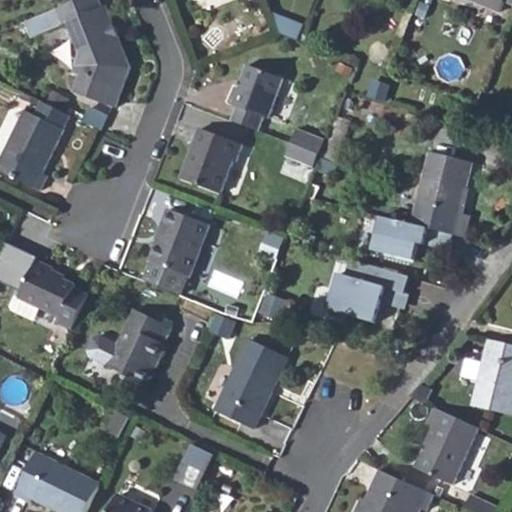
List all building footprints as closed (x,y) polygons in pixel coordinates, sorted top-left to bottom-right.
[(96,0),(77,0),(55,9),(62,25),(67,23),(79,55),(74,74),(80,77),(75,95),(115,111),(129,73),(117,39),(112,39),(108,26),(110,23),(105,8),(100,9),(96,0)] [(511,0),(474,0),(500,11),(505,0),(511,2),(511,0)] [(511,2),(505,0),(500,11),(511,15),(511,2)] [(55,9),(19,23),(25,40),(62,25),(55,9)] [(112,25),(110,23),(108,26),(112,39),(117,39),(117,37),(112,25)] [(234,110),(229,124),(256,134),(261,120),(266,121),(280,82),(245,69),(230,108),(234,110)] [(23,114),(0,162),(0,173),(40,194),(47,179),(41,176),(62,133),(61,133),(68,118),(41,104),(34,119),(23,114)] [(198,133),(180,182),(221,197),(232,165),(235,165),(242,149),(198,133)] [(317,158),(322,144),(294,133),(289,147),(317,158)] [(312,172),(317,158),(289,147),(283,161),(312,172)] [(471,160),(430,151),(413,225),(430,229),(449,233),(464,237),(469,217),(459,214),(471,160)] [(152,264),(144,286),(178,300),(186,278),(189,278),(207,229),(168,213),(162,229),(163,231),(151,263),(152,264)] [(413,225),(381,217),(373,251),(415,261),(419,244),(426,245),(430,229),(413,225)] [(445,250),(449,233),(430,229),(426,245),(445,250)] [(68,335),(84,299),(72,292),(73,289),(60,283),(62,281),(50,274),(50,272),(34,265),(17,302),(37,313),(57,322),(54,328),(68,335)] [(361,271),(358,286),(397,296),(411,300),(415,286),(361,271)] [(358,286),(350,284),(341,314),(381,325),(387,308),(393,309),(397,296),(358,286)] [(411,300),(397,296),(393,309),(413,315),(417,302),(411,300)] [(37,313),(17,302),(12,300),(6,310),(8,315),(31,326),(37,313)] [(393,309),(387,308),(381,325),(387,327),(393,309)] [(123,379),(142,389),(152,370),(149,368),(152,361),(155,362),(163,347),(161,345),(169,329),(134,311),(116,345),(97,336),(91,338),(85,351),(87,358),(107,366),(120,372),(123,379)] [(246,339),(213,410),(252,429),(268,392),(266,390),(270,384),(272,384),(284,357),(246,339)] [(511,347),(486,341),(470,406),(511,417),(511,412),(511,347)] [(430,390),(420,386),(410,398),(423,404),(430,390)] [(479,429),(435,409),(428,425),(433,428),(416,469),(453,486),(479,429)] [(112,412),(104,430),(118,437),(127,419),(112,412)] [(191,444),(174,480),(196,490),(214,455),(191,444)] [(31,499),(58,511),(84,511),(99,482),(33,451),(13,495),(29,503),(31,499)] [(364,511),(357,509),(355,511),(420,511),(421,510),(425,511),(427,511),(435,497),(379,472),(366,501),(365,504),(367,505),(364,511)] [(117,494),(108,511),(150,511),(152,510),(117,494)] [(471,497),(465,510),(468,511),(496,511),(498,510),(471,497)] [(361,499),(357,509),(364,511),(367,505),(365,504),(366,501),(361,499)]
